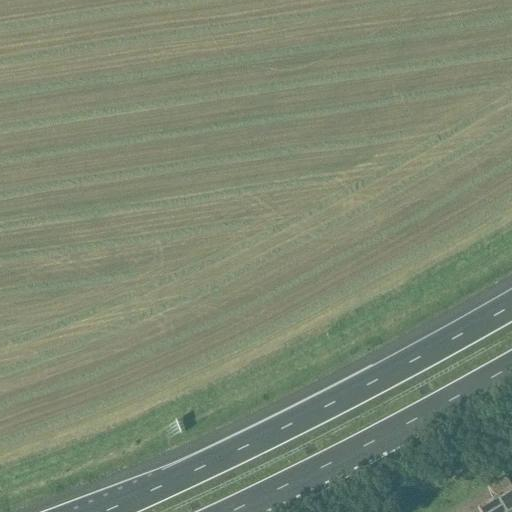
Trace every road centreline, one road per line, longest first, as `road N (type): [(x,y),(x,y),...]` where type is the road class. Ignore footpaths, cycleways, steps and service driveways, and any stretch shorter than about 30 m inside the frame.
road 1 (motorway): [(511,307),(104,511)]
road 2 (motorway): [(233,511),(511,365)]
